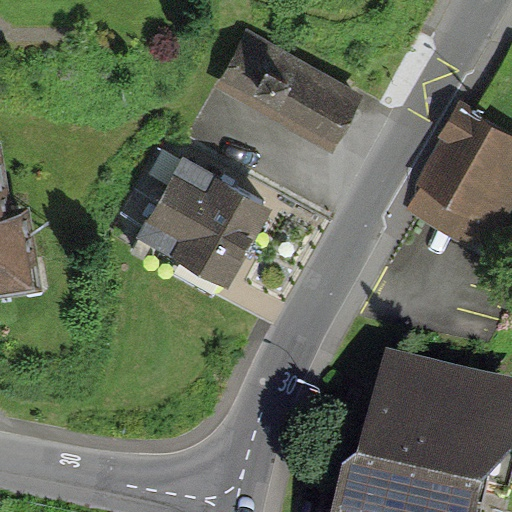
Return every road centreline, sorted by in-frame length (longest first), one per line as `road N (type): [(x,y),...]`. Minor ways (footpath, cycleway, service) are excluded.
road 1 (residential): [(488,0),(292,366),(236,509)]
road 2 (residential): [(236,509),(0,460)]
